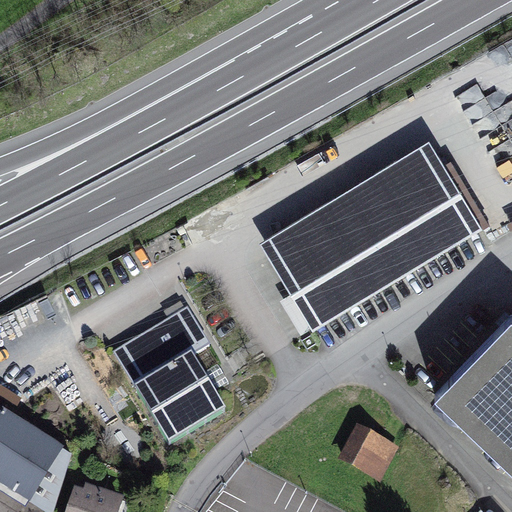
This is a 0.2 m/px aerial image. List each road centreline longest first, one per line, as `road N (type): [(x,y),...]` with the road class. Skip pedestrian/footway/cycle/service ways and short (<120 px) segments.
road 1 (motorway): [(0,258),(478,0)]
road 2 (residential): [(182,511),(254,427),(511,253)]
road 3 (motorway): [(275,60),(0,204)]
road 4 (motorway): [(275,60),(200,67),(0,167)]
road 5 (unknown): [(351,357),(411,393),(511,489)]
road 6 (motorway): [(380,0),(275,60)]
